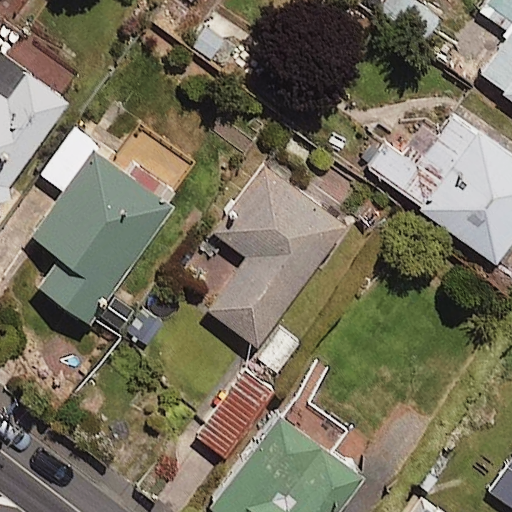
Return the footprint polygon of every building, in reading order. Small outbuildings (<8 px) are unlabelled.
[(511,0),(484,0),(480,7),(510,28),(480,72),(511,93),(511,0)] [(0,189),(6,188),(11,168),(67,91),(0,42),(0,189)] [(511,231),(511,150),(454,107),(431,137),(418,128),(400,152),(383,140),(366,162),(493,257),(511,231)] [(123,160),(71,124),(40,169),(62,185),(32,228),(59,247),(37,279),(89,315),(186,176),(136,141),(123,160)] [(344,216),(260,156),(211,224),(247,249),(208,304),(256,339),(344,216)] [(274,380),(244,359),(196,429),(225,450),(274,380)] [(328,511),(364,463),(279,402),(210,497),(231,511),(328,511)] [(511,452),(488,486),(511,503),(511,452)] [(450,511),(424,493),(410,511),(450,511)]
